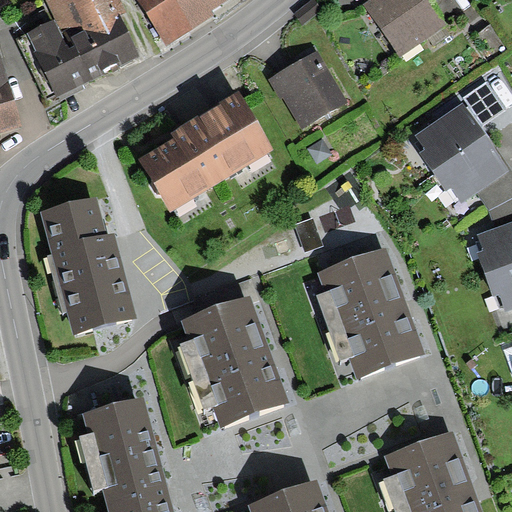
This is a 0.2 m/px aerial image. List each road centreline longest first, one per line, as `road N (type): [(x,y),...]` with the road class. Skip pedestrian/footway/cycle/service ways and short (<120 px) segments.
road 1 (residential): [(277,0),(44,153),(0,204)]
road 2 (residential): [(0,245),(53,511)]
